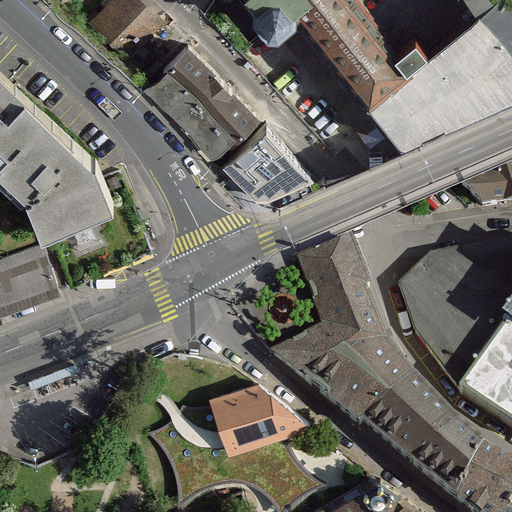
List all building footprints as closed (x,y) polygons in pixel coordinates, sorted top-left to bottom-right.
[(138,0),(117,0),(96,25),(115,44),(112,47),(124,60),(130,57),(141,67),(157,52),(145,42),(164,22),(138,0)] [(302,8),(310,0),(260,0),(261,0),(257,13),(269,30),(288,30),(304,17),(302,8)] [(373,96),(431,47),(416,29),(395,46),(356,0),(310,0),(302,8),(373,96)] [(373,96),(369,99),(404,144),(511,96),(511,6),(505,0),(491,0),(479,7),(431,47),(373,96)] [(177,55),(162,70),(236,135),(250,120),(177,55)] [(162,70),(143,91),(217,157),(236,135),(162,70)] [(97,160),(0,71),(0,168),(27,193),(42,232),(50,230),(69,276),(150,242),(121,172),(106,178),(97,160)] [(268,125),(219,172),(225,177),(231,172),(262,202),(312,179),(268,125)] [(300,261),(324,328),(275,354),(461,511),(511,511),(511,154),(460,178),(465,192),(484,208),(511,204),(511,243),(432,257),(400,288),(416,334),(460,395),(511,431),(511,470),(485,457),(433,408),(386,352),(348,240),(300,261)] [(0,311),(60,289),(44,246),(0,261),(0,311)] [(251,378),(208,394),(223,458),(263,442),(295,444),(297,409),(251,378)] [(387,488),(382,480),(374,478),(366,482),(363,492),(369,498),(377,501),(384,496),(387,488)] [(358,487),(319,511),(364,511),(374,503),(369,498),(363,492),(358,487)] [(377,501),(374,503),(384,511),(423,511),(396,489),(384,496),(377,501)]
